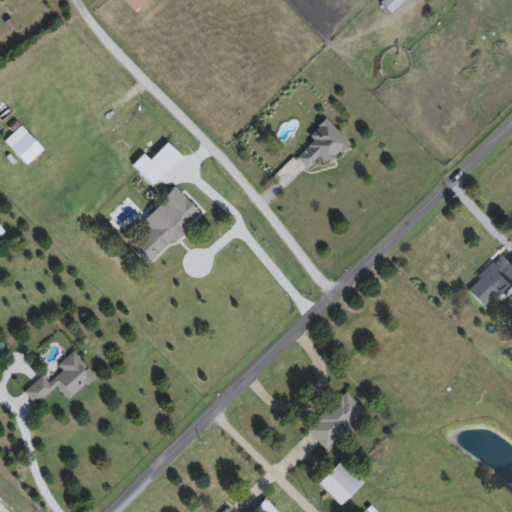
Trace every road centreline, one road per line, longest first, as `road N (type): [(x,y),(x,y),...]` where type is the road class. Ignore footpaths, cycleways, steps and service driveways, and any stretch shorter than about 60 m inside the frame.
road 1 (tertiary): [(110,511),(511,117)]
road 2 (residential): [(333,291),(257,195),(74,0)]
road 3 (residential): [(212,411),(311,511)]
